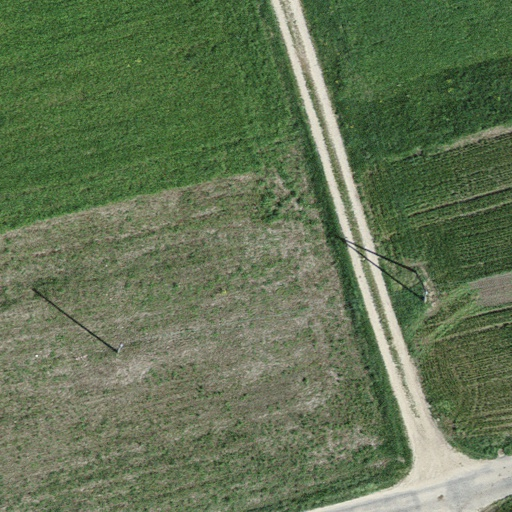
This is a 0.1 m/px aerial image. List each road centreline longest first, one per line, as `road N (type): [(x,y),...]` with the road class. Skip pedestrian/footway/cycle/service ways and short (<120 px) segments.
road 1 (track): [(437,493),(281,0)]
road 2 (unclassified): [(365,511),(511,474)]
